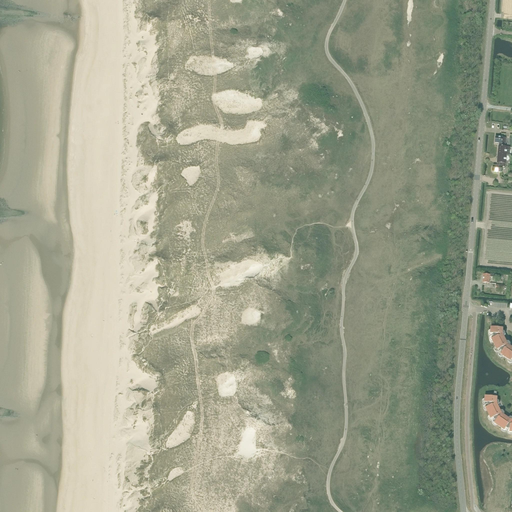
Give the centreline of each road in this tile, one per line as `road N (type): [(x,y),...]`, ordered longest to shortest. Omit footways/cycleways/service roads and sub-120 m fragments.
road 1 (tertiary): [(465,309),(492,0)]
road 2 (tertiary): [(463,511),(457,413),(465,309)]
